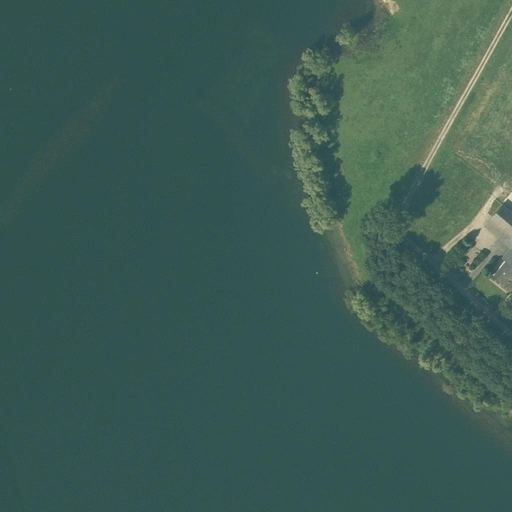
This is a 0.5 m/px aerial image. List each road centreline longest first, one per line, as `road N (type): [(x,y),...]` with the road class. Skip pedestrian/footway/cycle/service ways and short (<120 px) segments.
road 1 (track): [(511,17),(398,220),(401,232)]
road 2 (residential): [(401,232),(511,333)]
